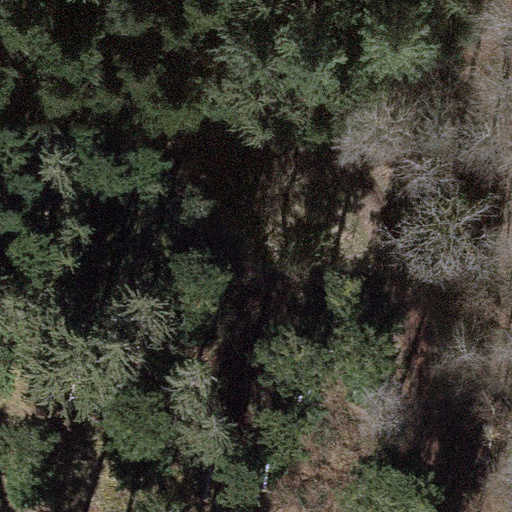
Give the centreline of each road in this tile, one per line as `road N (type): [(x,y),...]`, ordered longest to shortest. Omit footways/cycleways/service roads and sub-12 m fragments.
road 1 (track): [(440,511),(408,290),(372,170),(337,136),(0,87)]
road 2 (track): [(337,136),(489,155),(511,166)]
